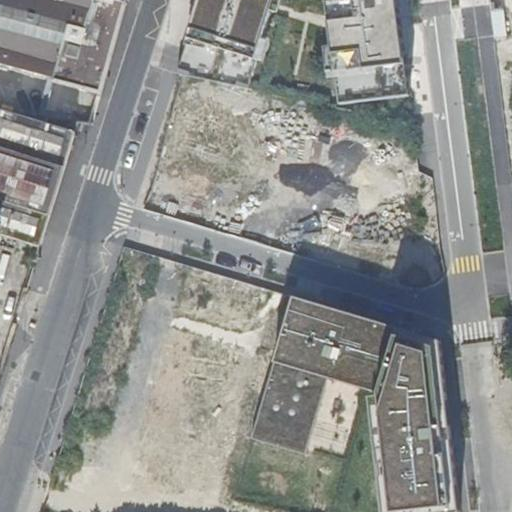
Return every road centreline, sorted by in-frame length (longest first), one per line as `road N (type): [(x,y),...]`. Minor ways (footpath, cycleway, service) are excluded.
road 1 (residential): [(98,203),(431,302),(469,264),(443,0)]
road 2 (residential): [(0,510),(98,203)]
road 3 (residential): [(98,203),(157,0)]
